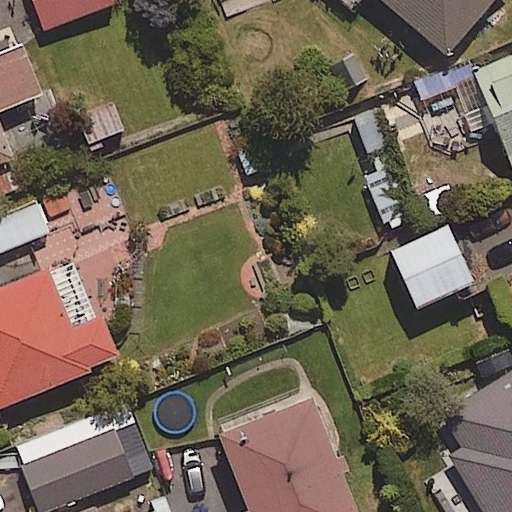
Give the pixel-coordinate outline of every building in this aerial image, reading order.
[(114,0),(32,0),(46,34),(117,6),(114,0)] [(383,0),(452,57),(499,0),(383,0)] [(0,59),(0,166),(16,160),(0,122),(0,115),(45,97),(25,49),(0,59)] [(511,58),(456,81),(476,132),(498,123),(511,158),(511,58)] [(123,131),(111,103),(77,118),(89,145),(123,131)] [(381,106),(349,119),(365,158),(397,144),(381,106)] [(412,201),(396,152),(363,163),(379,212),(412,201)] [(450,184),(416,199),(427,225),(461,210),(450,184)] [(0,254),(49,232),(35,201),(0,216),(0,254)] [(475,284),(450,230),(394,256),(419,310),(475,284)] [(0,412),(116,364),(73,261),(0,292),(0,412)] [(511,511),(511,373),(465,402),(478,424),(445,444),(486,511),(511,511)] [(359,511),(316,402),(226,437),(254,511),(359,511)] [(113,429),(107,412),(17,447),(42,511),(50,511),(154,471),(134,421),(113,429)]
